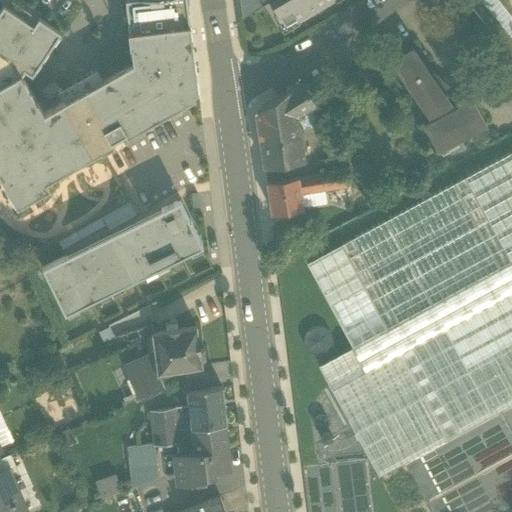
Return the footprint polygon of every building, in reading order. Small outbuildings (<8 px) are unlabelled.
[(39,19),(35,26),(7,7),(0,16),(0,177),(17,207),(50,188),(46,182),(113,145),(111,142),(200,92),(188,0),(127,0),(135,62),(46,114),(24,75),(26,71),(33,75),(61,34),(39,19)] [(239,0),(242,18),(272,1),(271,0),(239,0)] [(271,0),(272,1),(285,23),(294,17),(295,20),(329,0),(271,0)] [(511,0),(469,0),(467,2),(511,57),(511,0)] [(445,95),(412,49),(392,63),(432,120),(424,124),(438,149),(485,124),(471,98),(466,101),(452,89),(445,95)] [(302,82),(259,108),(256,115),(264,167),(304,160),(299,131),(297,115),(315,103),(302,82)] [(297,115),(299,131),(323,128),(315,103),(297,115)] [(511,151),(306,263),(365,372),(511,291),(511,151)] [(343,170),(267,182),(272,213),(302,208),(300,191),(304,192),(346,185),(343,170)] [(43,267),(65,312),(200,245),(177,200),(43,267)] [(97,217),(101,226),(120,217),(116,208),(97,217)] [(511,291),(365,372),(331,390),(378,475),(511,402),(511,291)] [(149,305),(115,321),(122,335),(152,325),(149,305)] [(155,352),(138,360),(141,368),(128,374),(138,397),(164,385),(158,372),(201,365),(201,363),(205,359),(204,350),(199,347),(196,326),(152,332),(152,334),(143,336),(145,348),(154,347),(155,352)] [(207,373),(186,376),(181,378),(183,393),(187,392),(187,391),(208,388),(207,373)] [(208,388),(187,391),(187,392),(189,406),(176,407),(178,430),(225,424),(221,387),(208,388)] [(176,407),(150,410),(153,433),(178,430),(176,407)] [(225,424),(178,430),(179,442),(193,440),(194,452),(194,453),(226,449),(228,449),(225,424)] [(178,430),(153,433),(154,443),(154,445),(179,442),(178,430)] [(154,443),(128,446),(129,460),(155,457),(154,445),(154,443)] [(226,449),(194,453),(194,452),(174,455),(178,484),(190,482),(202,478),(202,476),(209,475),(213,470),(226,468),(228,467),(226,449)] [(10,454),(0,458),(0,472),(8,469),(15,465),(10,454)] [(0,472),(0,511),(26,511),(9,472),(8,469),(0,472)] [(92,479),(97,497),(117,491),(112,473),(92,479)] [(220,496),(182,511),(181,511),(218,511),(224,510),(220,496)]
